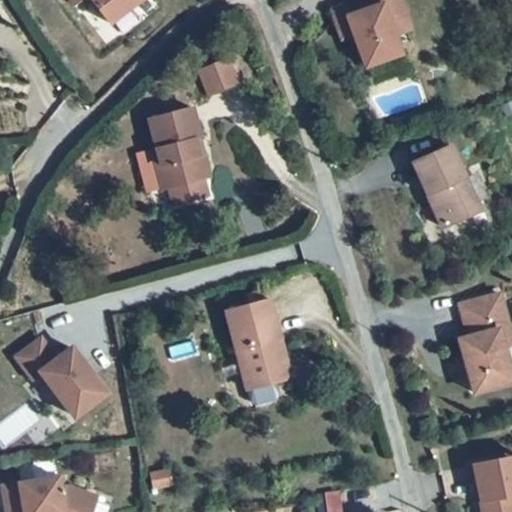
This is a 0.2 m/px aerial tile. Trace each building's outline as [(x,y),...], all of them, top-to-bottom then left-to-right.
[(78,0),(90,0),(109,23),(138,0),(67,0),(72,5),(78,0)] [(351,0),(333,7),(342,34),(354,29),(348,12),(366,5),(364,0),(351,0)] [(364,0),(366,5),(348,12),(354,29),(356,35),(406,13),(401,0),(364,0)] [(406,13),(356,35),(366,62),(401,50),(394,30),(410,24),(406,13)] [(228,55),(200,66),(209,90),(237,78),(228,55)] [(200,133),(193,103),(150,114),(160,158),(158,158),(164,183),(170,182),(175,200),(208,191),(204,174),(210,172),(204,147),(198,149),(194,134),(200,133)] [(200,133),(194,134),(198,149),(204,147),(200,133)] [(480,206),(451,140),(413,157),(443,223),(480,206)] [(500,289),(460,301),(469,333),(459,335),(463,348),(503,336),(500,325),(510,322),(500,289)] [(270,294),(226,306),(248,385),(285,375),(289,366),(284,347),(279,348),(276,335),(281,334),(270,294)] [(511,330),(510,322),(500,325),(503,336),(511,332),(511,330)] [(511,332),(503,336),(505,341),(511,339),(511,332)] [(45,335),(21,352),(36,373),(44,367),(76,413),(108,390),(75,344),(59,355),(45,335)] [(503,336),(463,348),(475,388),(511,378),(511,366),(505,341),(503,336)] [(511,511),(511,452),(475,460),(485,511),(511,511)] [(14,486),(19,511),(103,511),(109,495),(82,485),(73,487),(71,475),(14,486)]
